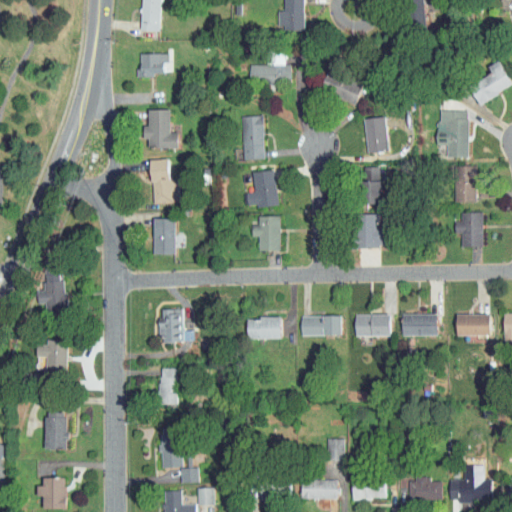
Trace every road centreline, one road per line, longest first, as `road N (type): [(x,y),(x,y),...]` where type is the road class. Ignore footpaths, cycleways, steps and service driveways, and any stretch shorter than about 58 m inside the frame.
road 1 (residential): [(89,72),(104,103),(113,182),(111,511)]
road 2 (residential): [(511,270),(113,277)]
road 3 (residential): [(320,131),(322,272)]
